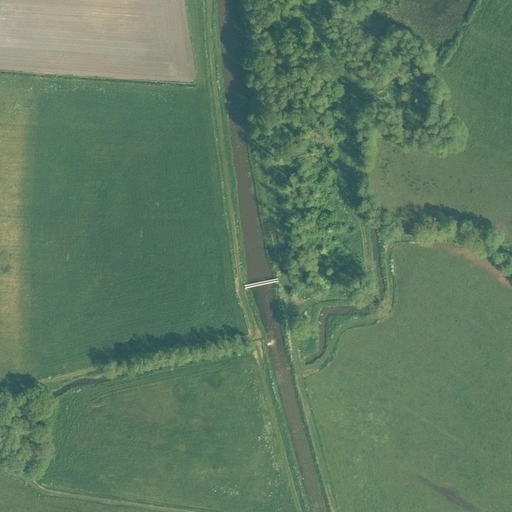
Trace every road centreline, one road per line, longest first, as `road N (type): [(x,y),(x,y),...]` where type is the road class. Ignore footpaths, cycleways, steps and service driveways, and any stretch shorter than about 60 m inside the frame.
road 1 (track): [(330,0),(321,23),(349,73),(346,192),(369,291),(310,302),(292,328)]
road 2 (track): [(283,278),(256,122),(250,0)]
